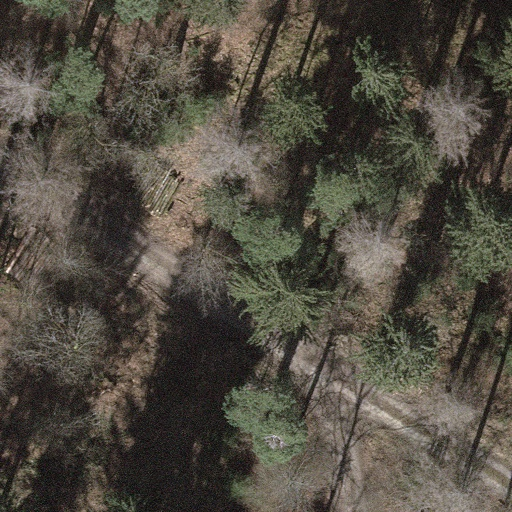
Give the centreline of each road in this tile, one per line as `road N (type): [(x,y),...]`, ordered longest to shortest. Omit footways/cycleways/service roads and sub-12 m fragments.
road 1 (track): [(0,159),(511,490)]
road 2 (track): [(316,363),(363,493),(362,511)]
